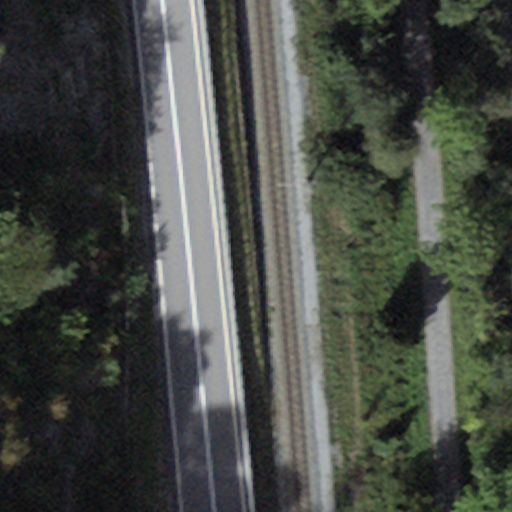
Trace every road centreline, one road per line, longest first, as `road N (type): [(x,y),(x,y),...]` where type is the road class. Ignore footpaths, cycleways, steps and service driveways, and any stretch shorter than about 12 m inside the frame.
road 1 (primary): [(161,0),(213,511)]
road 2 (track): [(463,511),(462,226),(440,0)]
